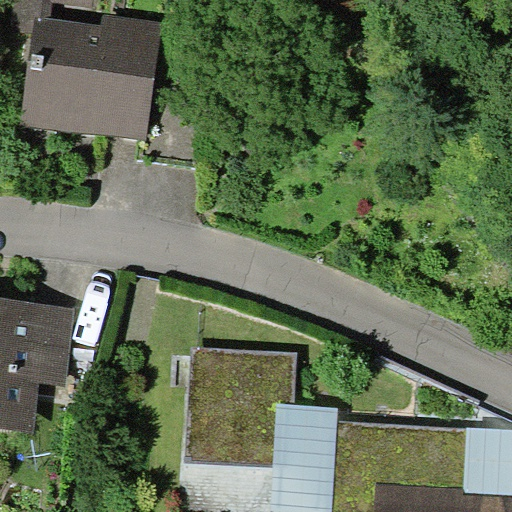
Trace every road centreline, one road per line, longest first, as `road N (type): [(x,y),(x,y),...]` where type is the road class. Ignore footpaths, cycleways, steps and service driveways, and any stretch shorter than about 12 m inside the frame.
road 1 (residential): [(0,226),(195,252),(511,373)]
road 2 (track): [(391,0),(458,76),(511,176)]
